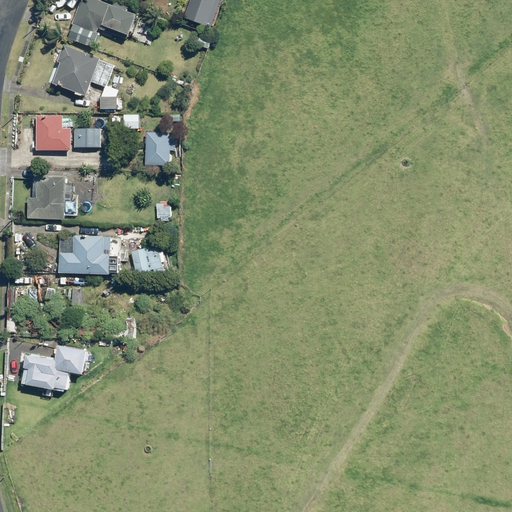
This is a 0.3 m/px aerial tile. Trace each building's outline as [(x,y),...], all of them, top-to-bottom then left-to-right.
[(141,15),(97,0),(85,0),(78,22),(132,40),(141,15)] [(195,0),(189,16),(210,25),(219,0),(195,0)] [(90,94),(104,58),(71,45),(57,81),(90,94)] [(105,92),(106,108),(120,108),(120,91),(105,92)] [(144,114),(126,114),(126,128),(143,129),(144,114)] [(167,128),(183,129),(184,114),(168,114),(167,128)] [(44,116),(44,128),(42,128),(42,148),(74,149),(75,129),(66,129),(67,117),(44,116)] [(104,146),(103,130),(82,131),(83,147),(104,146)] [(173,163),(173,134),(151,135),(152,163),(173,163)] [(124,174),(106,173),(105,202),(123,203),(124,174)] [(39,176),(37,215),(68,217),(70,178),(39,176)] [(115,253),(107,252),(108,238),(79,236),(78,252),(65,251),(64,270),(114,272),(115,253)] [(160,246),(136,251),(141,277),(166,272),(160,246)] [(50,286),(49,304),(58,305),(58,287),(50,286)] [(75,287),(75,305),(87,305),(87,287),(75,287)] [(31,288),(31,304),(40,304),(40,289),(31,288)] [(82,336),(105,337),(106,310),(63,308),(63,324),(82,325),(82,336)] [(19,315),(10,314),(9,331),(18,332),(19,315)] [(110,329),(109,337),(143,338),(144,326),(139,326),(139,319),(130,318),(130,330),(110,329)] [(93,349),(66,344),(64,358),(34,354),(30,381),(68,387),(71,366),(90,369),(93,349)] [(5,422),(21,423),(21,406),(6,405),(5,422)]
